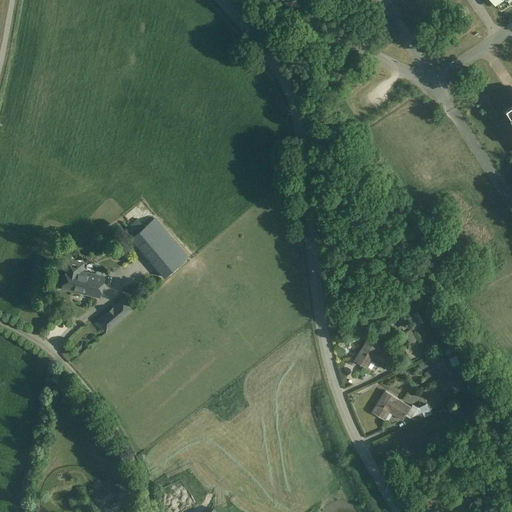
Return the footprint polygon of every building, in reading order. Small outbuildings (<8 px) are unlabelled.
[(511,0),(496,0),(502,9),(511,2),(511,0)] [(187,257),(154,218),(131,238),(164,277),(187,257)] [(143,225),(137,219),(127,228),(133,234),(143,225)] [(83,262),(65,258),(63,268),(65,268),(61,287),(99,296),(103,275),(81,270),(83,262)] [(131,309),(123,299),(97,321),(105,331),(131,309)] [(368,340),(355,361),(367,369),(372,360),(377,363),(379,359),(388,364),(385,368),(386,368),(393,356),(380,348),(380,347),(368,340)] [(454,350),(446,353),(452,367),(460,363),(454,350)] [(412,364),(408,356),(402,360),(403,361),(391,367),(394,373),(412,364)] [(430,358),(419,364),(427,379),(438,373),(430,358)] [(461,390),(453,377),(447,381),(454,394),(461,390)] [(398,399),(386,391),(373,413),(385,420),(390,412),(403,421),(411,407),(398,399)] [(422,412),(412,417),(414,422),(432,413),(427,403),(420,407),(422,412)] [(118,492),(110,482),(91,497),(100,507),(118,492)]
